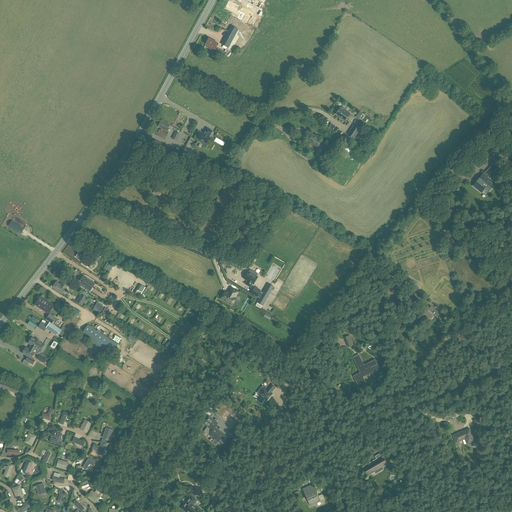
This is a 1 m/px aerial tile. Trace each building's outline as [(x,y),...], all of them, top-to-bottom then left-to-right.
[(239,11),(241,6),(229,0),(228,0),(224,9),(238,16),(237,19),(247,24),(251,17),(241,11),(241,12),(239,11)] [(262,3),(256,0),(255,0),(254,2),(253,5),(259,8),(262,3)] [(231,25),(221,44),(229,48),(239,30),(231,25)] [(240,33),(247,38),(252,32),(245,27),(240,33)] [(209,38),(205,45),(208,46),(208,47),(223,56),(225,52),(216,47),(218,44),(209,38)] [(340,108),(336,114),(341,118),(345,121),(350,113),(346,111),(345,111),(340,108)] [(160,130),(157,135),(164,139),(169,132),(166,130),(169,125),(162,120),(158,127),(162,129),(161,131),(160,130)] [(354,126),(348,135),(354,139),(360,130),(354,126)] [(200,132),(196,138),(200,140),(199,142),(203,144),(204,142),(206,144),(210,138),(209,137),(212,131),(207,128),(205,132),(204,134),(200,132)] [(360,131),(357,136),(365,141),(368,136),(360,131)] [(308,141),(307,142),(310,144),(310,143),(316,147),(318,145),(324,149),(326,150),(329,145),(313,134),(308,141)] [(154,139),(150,146),(166,155),(170,148),(154,139)] [(349,151),(348,150),(345,152),(351,158),(357,153),(352,148),(349,151)] [(193,156),(185,152),(182,157),(190,162),(193,156)] [(497,156),(493,152),(489,158),(493,161),(497,156)] [(484,173),(474,185),(482,192),(484,189),(485,190),(486,189),(489,191),(496,183),(484,173)] [(220,196),(217,203),(228,207),(230,200),(220,196)] [(9,230),(6,235),(17,241),(20,236),(9,230)] [(82,250),(76,257),(83,262),(88,256),(82,250)] [(92,259),(87,265),(92,269),(97,263),(92,259)] [(249,272),(244,279),(249,282),(247,284),(246,285),(251,288),(253,285),(254,285),(259,278),(257,277),(259,275),(251,271),(250,273),(249,272)] [(78,283),(78,284),(90,291),(94,285),(92,283),(92,282),(86,278),(85,279),(83,277),(81,280),(80,280),(79,281),(78,281),(78,282),(78,283)] [(57,282),(53,288),(63,294),(67,288),(66,288),(69,285),(64,281),(61,285),(57,282)] [(255,288),(251,294),(257,298),(258,298),(260,299),(257,304),(263,307),(274,288),(269,285),(263,294),(261,292),(255,288)] [(225,292),(221,299),(232,306),(236,299),(235,298),(238,292),(232,288),(228,294),(225,292)] [(83,292),(76,302),(82,306),(89,295),(83,292)] [(41,296),(35,305),(36,306),(37,307),(38,307),(49,314),(53,307),(55,308),(56,307),(62,311),(66,304),(59,299),(55,306),(54,305),(41,296)] [(100,304),(95,312),(99,314),(104,306),(100,304)] [(424,307),(420,311),(425,315),(425,314),(426,316),(423,320),(427,323),(429,320),(433,314),(437,318),(441,314),(431,306),(428,310),(424,307)] [(75,308),(72,312),(78,317),(81,312),(75,308)] [(107,317),(112,310),(108,308),(103,315),(107,317)] [(457,310),(452,316),(456,319),(461,313),(457,310)] [(59,320),(56,318),(50,314),(46,319),(49,321),(55,325),(59,320)] [(62,329),(55,325),(49,321),(47,324),(42,321),(38,326),(45,331),(46,328),(50,330),(51,329),(58,334),(57,335),(61,338),(64,332),(61,330),(62,329)] [(169,331),(174,326),(171,322),(166,327),(169,331)] [(188,322),(183,329),(187,332),(192,325),(188,322)] [(81,335),(110,355),(117,344),(88,325),(81,335)] [(360,326),(355,329),(360,336),(364,334),(360,326)] [(350,335),(344,337),(348,347),(354,345),(350,335)] [(120,344),(123,340),(119,336),(115,340),(120,344)] [(374,337),(366,346),(371,350),(378,341),(374,337)] [(44,345),(33,338),(29,343),(32,345),(37,348),(34,352),(35,352),(38,354),(41,349),(42,350),(44,347),(43,346),(44,345)] [(27,347),(23,353),(28,356),(26,360),(33,364),(35,361),(31,358),(35,352),(34,352),(37,348),(32,345),(30,349),(27,347)] [(359,355),(353,358),(360,373),(353,376),(358,385),(366,381),(363,377),(380,369),(376,360),(364,366),(359,355)] [(155,383),(161,373),(135,357),(129,366),(155,383)] [(290,378),(287,383),(293,387),(296,383),(290,378)] [(0,380),(0,386),(20,395),(22,390),(0,380)] [(266,388),(260,396),(267,402),(273,394),(272,393),(277,389),(272,384),(267,389),(266,388)] [(42,413),(41,418),(50,421),(54,410),(50,408),(47,415),(42,413)] [(222,417),(234,426),(238,421),(226,411),(222,417)] [(64,412),(59,423),(63,425),(68,413),(64,412)] [(210,417),(204,424),(209,428),(206,432),(215,439),(212,442),(216,445),(218,442),(223,445),(228,438),(215,428),(218,424),(210,417)] [(82,426),(80,429),(87,433),(88,432),(89,433),(90,430),(89,430),(92,423),(85,420),(82,425),(82,424),(81,426),(82,426)] [(106,428),(102,438),(110,441),(113,431),(106,428)] [(460,433),(453,436),(456,443),(465,439),(467,444),(474,441),(469,429),(460,433)] [(29,433),(24,443),(31,447),(36,436),(29,433)] [(51,438),(49,442),(62,447),(63,442),(60,441),(62,434),(58,433),(56,440),(51,438)] [(74,438),(72,443),(84,447),(85,443),(74,438)] [(94,444),(92,449),(103,454),(107,445),(102,443),(100,447),(94,444)] [(47,451),(42,462),(46,464),(51,453),(47,451)] [(378,460),(364,467),(368,476),(375,472),(376,474),(384,469),(382,467),(387,464),(381,453),(376,456),(378,460)] [(88,459),(83,468),(86,470),(90,464),(93,467),(95,463),(88,459)] [(58,460),(56,468),(67,471),(69,463),(58,460)] [(27,461),(23,471),(29,473),(33,463),(27,461)] [(8,465),(3,476),(8,478),(12,467),(8,465)] [(82,481),(79,483),(81,487),(87,483),(86,480),(85,480),(84,478),(81,479),(82,481)] [(43,484),(33,487),(33,489),(36,489),(38,496),(46,493),(43,484)] [(313,484),(303,489),(311,506),(321,502),(321,501),(319,496),(313,484)] [(20,485),(12,488),(16,499),(24,496),(20,485)] [(61,491),(57,502),(62,504),(65,492),(61,491)] [(92,491),(86,497),(95,504),(101,497),(92,491)] [(191,496),(182,508),(186,511),(201,511),(192,505),(196,500),(191,496)] [(76,500),(73,504),(80,511),(82,511),(85,509),(76,500)] [(29,502),(20,509),(21,511),(24,511),(32,506),(29,502)]
